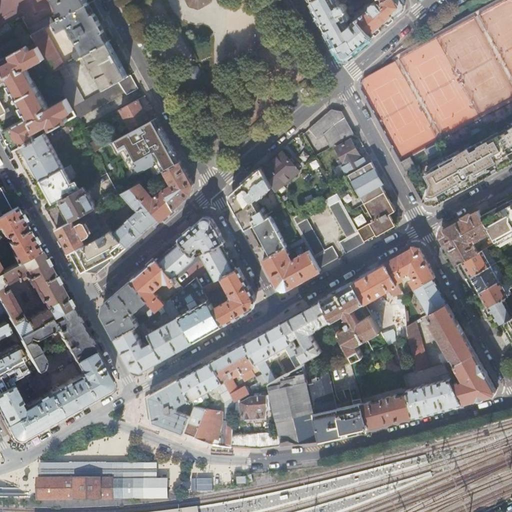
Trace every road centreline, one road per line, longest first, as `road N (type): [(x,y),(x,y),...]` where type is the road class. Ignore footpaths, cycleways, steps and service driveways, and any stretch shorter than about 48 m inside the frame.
road 1 (residential): [(244,462),(329,453),(511,402)]
road 2 (residential): [(213,189),(108,0)]
road 3 (residential): [(421,228),(511,387)]
road 4 (residential): [(213,189),(80,299)]
road 5 (residential): [(128,392),(276,308)]
road 6 (residential): [(340,79),(421,228)]
road 7 (residential): [(340,79),(213,189)]
road 8 (residential): [(80,299),(0,153)]
road 9 (residential): [(88,414),(200,458),(244,462)]
road 10 (residential): [(296,297),(421,228)]
road 11 (residential): [(276,308),(213,189)]
road 12 (residential): [(431,0),(340,79)]
